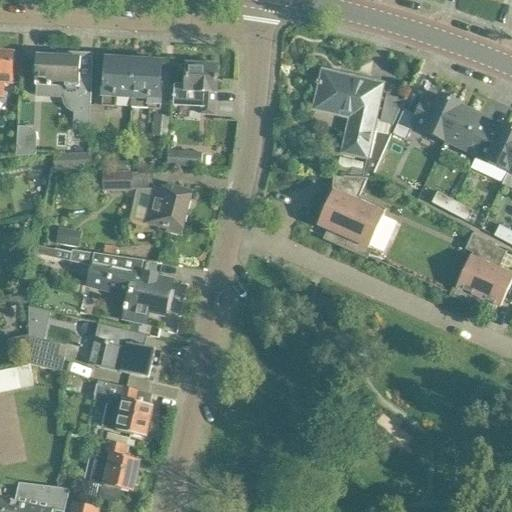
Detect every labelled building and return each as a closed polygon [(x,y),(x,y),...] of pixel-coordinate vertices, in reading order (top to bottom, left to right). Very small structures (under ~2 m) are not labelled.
[(11,83),(12,74),(13,54),(0,53),(0,96),(3,97),(3,82),(11,83)] [(89,132),(91,99),(92,79),(80,79),(81,58),(37,56),(35,85),(62,88),(62,98),(63,104),(65,108),(70,112),(74,113),(73,130),(89,132)] [(130,98),(132,61),(107,60),(105,83),(103,83),(102,106),(114,107),(115,97),(130,98)] [(160,109),(161,106),(162,86),(160,86),(161,63),(132,61),(130,98),(131,98),(131,108),(160,109)] [(199,114),(200,114),(215,115),(218,66),(187,64),(186,86),(175,86),(174,104),(200,105),(199,114)] [(391,138),(373,132),(383,85),(323,71),(320,82),(316,81),(316,85),(320,86),(314,110),(332,114),(333,109),(352,113),(343,153),(338,170),(345,172),(345,176),(371,178),(391,138)] [(404,111),(393,135),(407,141),(413,127),(445,142),(461,106),(440,96),(437,103),(425,97),(417,116),(404,111)] [(479,122),(481,117),(461,108),(462,106),(461,106),(445,142),(477,156),(490,127),(479,122)] [(152,136),(164,137),(167,118),(154,116),(152,136)] [(511,163),(511,129),(504,126),(501,132),(490,127),(477,156),(509,171),(511,163)] [(19,128),(17,157),(36,156),(38,136),(31,129),(19,128)] [(202,154),(182,153),(168,152),(167,166),(201,168),(202,154)] [(86,154),(54,155),(54,171),(87,170),(86,154)] [(125,171),(126,162),(115,162),(114,171),(125,171)] [(104,174),(104,191),(129,191),(129,174),(104,174)] [(370,181),(371,178),(345,176),(345,177),(333,176),(332,191),(330,190),(319,214),(323,216),(318,226),(349,240),(346,246),(344,245),(344,247),(366,256),(387,210),(359,198),(367,179),(370,181)] [(152,187),(143,223),(167,228),(169,233),(170,233),(178,236),(180,233),(182,234),(193,192),(173,187),(167,185),(165,190),(152,187)] [(455,202),(438,193),(432,204),(450,213),(455,202)] [(468,223),(473,212),(455,202),(450,213),(468,223)] [(511,232),(500,226),(494,237),(511,246),(511,232)] [(57,228),(55,244),(78,248),(81,232),(57,228)] [(472,253),(453,296),(471,304),(475,296),(500,308),(511,281),(511,275),(494,268),(495,264),(497,264),(502,251),(506,253),(506,252),(473,235),(466,251),(472,253)] [(53,260),(55,252),(43,249),(41,257),(53,260)] [(172,281),(140,274),(143,262),(72,252),(70,263),(93,269),(88,289),(128,298),(123,319),(146,324),(148,313),(164,316),(172,281)] [(24,295),(7,299),(10,310),(26,306),(24,295)] [(89,365),(149,380),(152,366),(158,368),(161,353),(156,352),(156,350),(144,348),(147,337),(150,338),(150,337),(99,324),(89,365)] [(29,350),(25,364),(61,373),(64,359),(29,350)] [(139,391),(121,387),(97,381),(93,401),(107,405),(102,428),(145,438),(152,407),(136,403),(139,391)] [(72,435),(70,444),(79,446),(81,438),(72,435)] [(104,486),(102,498),(117,502),(120,490),(133,492),(140,461),(123,457),(126,446),(109,442),(107,449),(104,448),(103,454),(111,456),(110,461),(97,458),(91,483),(104,486)] [(0,511),(53,511),(54,511),(58,511),(63,511),(68,490),(19,484),(15,502),(0,498),(0,511)] [(98,511),(99,509),(73,503),(71,511),(98,511)]
